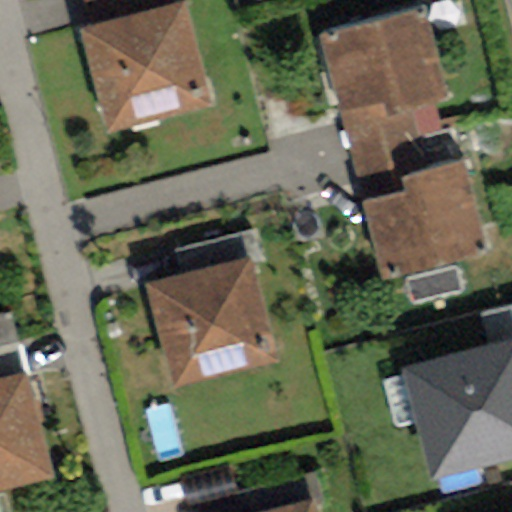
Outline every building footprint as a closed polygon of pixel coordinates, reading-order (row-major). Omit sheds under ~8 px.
[(81,0),(88,26),(177,3),(176,0),(81,0)] [(211,106),(184,2),(177,3),(88,26),(78,28),(104,133),(211,106)] [(423,8),(317,37),(338,114),(380,102),(384,117),(410,110),(448,100),(423,8)] [(427,172),(410,110),(384,117),(380,102),(338,114),(360,202),(404,191),(401,178),(427,172)] [(404,191),(360,202),(380,280),(485,253),(462,163),(427,172),(401,178),(404,191)] [(173,250),(180,277),(253,259),(254,265),(265,262),(257,229),(173,250)] [(180,277),(144,285),(170,389),(278,362),(254,265),(253,259),(180,277)] [(511,304),(480,313),(488,347),(511,340),(511,304)] [(511,340),(488,347),(400,369),(428,480),(511,458),(511,340)] [(29,375),(0,382),(0,490),(56,475),(29,375)] [(319,511),(316,498),(263,511),(319,511)]
